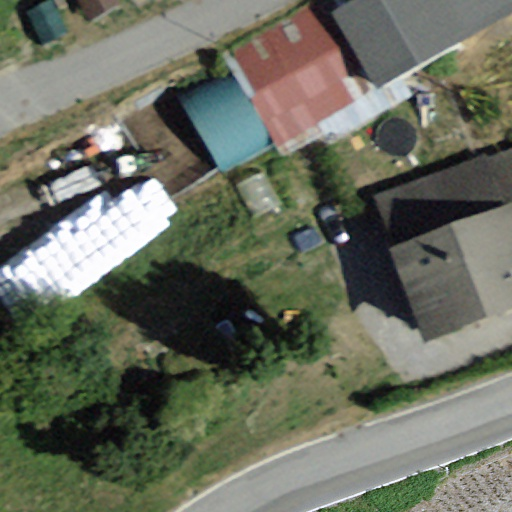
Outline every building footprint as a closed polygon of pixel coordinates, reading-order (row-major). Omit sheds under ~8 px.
[(440,0),(364,0),(342,12),(378,79),(459,35),(440,0)] [(511,0),(440,0),(459,35),(511,4),(511,0)] [(511,150),(495,157),(511,202),(511,150)] [(382,197),(401,246),(511,204),(511,202),(495,157),(382,197)] [(511,204),(401,246),(434,332),(511,302),(511,204)] [(64,217),(0,265),(0,289),(25,323),(101,266),(64,217)]
